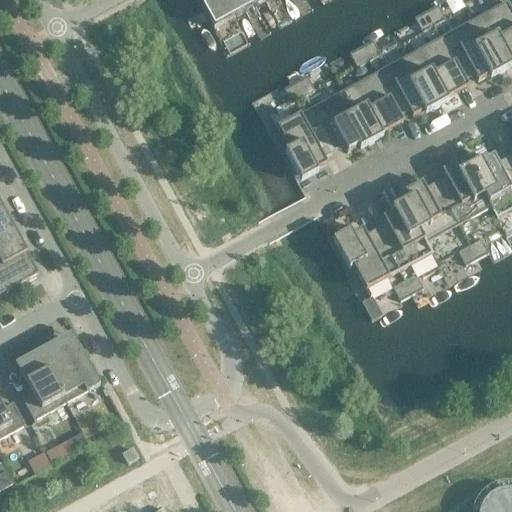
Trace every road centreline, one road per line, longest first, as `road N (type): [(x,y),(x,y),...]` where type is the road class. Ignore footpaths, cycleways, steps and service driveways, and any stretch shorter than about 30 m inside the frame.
road 1 (residential): [(187,276),(511,99)]
road 2 (residential): [(78,297),(138,409),(165,420),(223,393),(233,377),(233,358),(187,276)]
road 3 (residential): [(187,276),(52,29)]
road 4 (residential): [(0,152),(78,297)]
